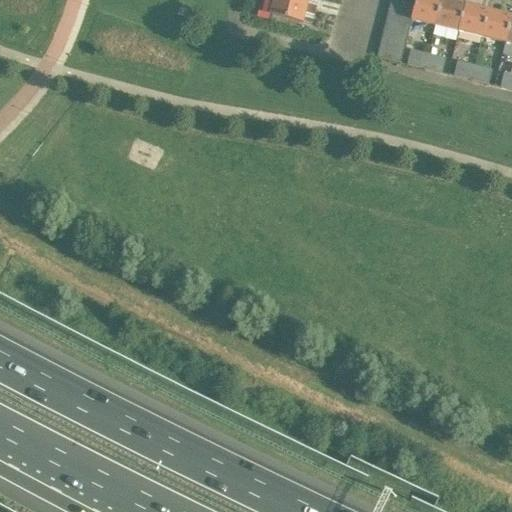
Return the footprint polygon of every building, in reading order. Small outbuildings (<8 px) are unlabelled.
[(307,0),(272,0),(269,15),(302,23),(307,0)] [(412,17),(414,5),(393,0),(391,0),(388,11),(412,17)] [(434,26),(440,0),(415,0),(414,5),(412,17),(411,20),(434,26)] [(440,0),(434,26),(458,32),(464,6),(440,0)] [(464,6),(458,32),(481,37),(488,11),(464,6)] [(411,20),(412,17),(388,11),(385,23),(409,28),(411,20)] [(488,11),(481,37),(504,43),(511,17),(488,11)] [(406,40),(409,28),(385,23),(383,34),(406,40)] [(403,52),(406,40),(383,34),(380,46),(403,52)] [(400,64),(403,52),(380,46),(377,58),(400,64)] [(424,70),(428,55),(410,50),(407,65),(424,70)] [(442,74),(445,59),(428,55),(424,70),(442,74)] [(471,81),(474,66),(457,62),(453,77),(471,81)] [(488,85),(492,70),(474,66),(471,81),(488,85)] [(511,91),(511,75),(504,73),(500,88),(511,91)]
